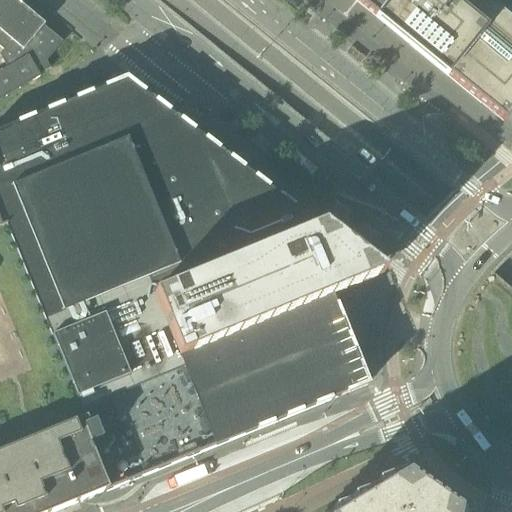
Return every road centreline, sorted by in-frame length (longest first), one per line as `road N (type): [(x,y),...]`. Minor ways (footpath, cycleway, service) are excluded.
road 1 (secondary): [(171,0),(511,278)]
road 2 (secondary): [(511,251),(203,0)]
road 3 (tertiary): [(174,28),(433,242),(461,284)]
road 4 (tertiary): [(438,160),(247,0)]
road 5 (unclassified): [(438,160),(428,92),(310,0)]
road 6 (unclassified): [(59,0),(119,52),(174,28)]
road 7 (tertiary): [(440,369),(425,390),(336,443)]
road 8 (tertiary): [(336,443),(462,418)]
road 9 (tertiary): [(336,443),(223,489)]
